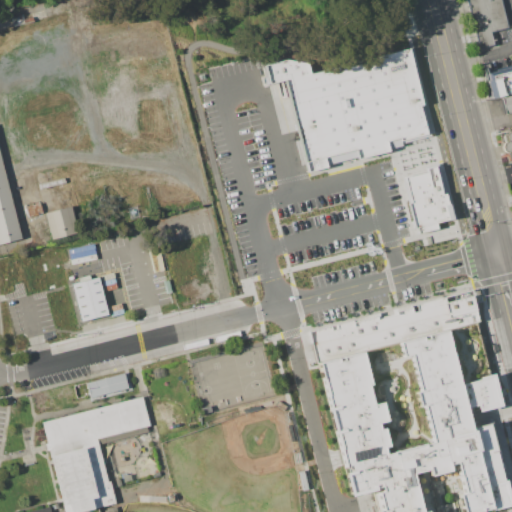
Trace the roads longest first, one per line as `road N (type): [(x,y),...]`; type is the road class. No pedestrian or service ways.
road 1 (primary): [(494,252),(436,22)]
road 2 (residential): [(278,310),(494,252)]
